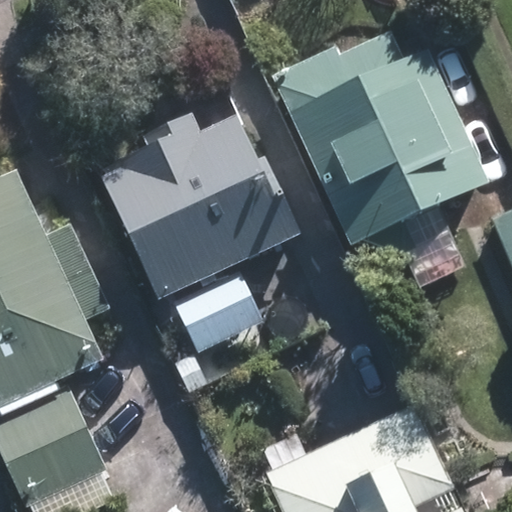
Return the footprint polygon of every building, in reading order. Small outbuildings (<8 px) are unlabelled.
[(483,183),(421,51),(399,62),(387,35),(337,58),(332,47),(269,76),(348,245),(483,183)] [(196,133),(188,115),(139,138),(143,149),(113,161),(117,169),(98,177),(155,301),(296,236),(261,158),(255,161),(233,115),(196,133)] [(43,240),(11,171),(0,176),(0,460),(23,511),(27,508),(29,511),(91,511),(113,502),(99,472),(102,470),(65,390),(57,393),(52,384),(99,362),(82,325),(108,312),(69,227),(43,240)] [(511,204),(486,215),(511,276),(511,204)] [(197,355),(261,325),(238,275),(173,305),(197,355)] [(229,351),(201,363),(209,382),(237,369),(229,351)] [(413,405),(261,475),(277,511),(409,511),(409,510),(452,492),(413,405)]
